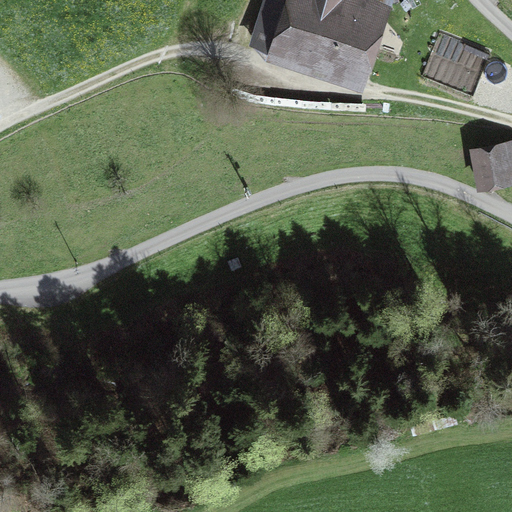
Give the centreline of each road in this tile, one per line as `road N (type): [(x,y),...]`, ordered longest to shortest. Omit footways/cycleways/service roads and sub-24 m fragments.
road 1 (track): [(0,290),(93,272),(289,189),(348,175),(417,177),(511,215)]
road 2 (track): [(0,122),(140,57),(192,45),(343,89),(450,100),(511,118)]
